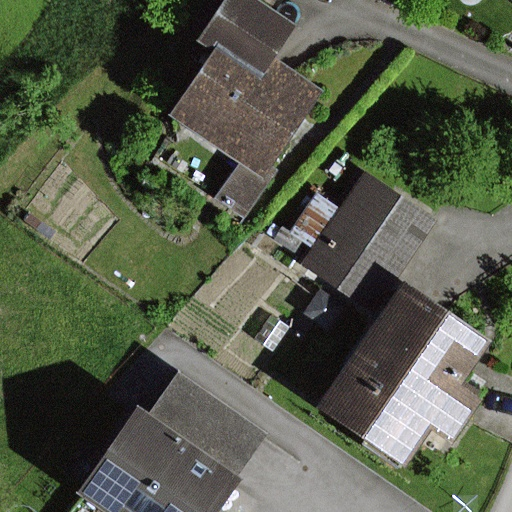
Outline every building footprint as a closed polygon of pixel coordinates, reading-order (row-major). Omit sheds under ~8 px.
[(297,26),(258,0),(226,0),(198,43),(214,54),(171,117),(240,164),(221,192),(251,212),(278,171),(273,168),(325,92),(276,58),(297,26)] [(338,210),(316,195),(290,233),(282,228),(273,240),(264,234),(256,247),(289,269),(295,261),(371,314),(434,221),(364,173),(338,210)] [(492,341),(402,280),(314,409),(405,470),(425,441),(447,456),(485,401),(462,386),(492,341)] [(327,332),(344,308),(319,291),(303,315),(327,332)] [(288,328),(269,316),(254,339),(272,351),(288,328)] [(238,478),(269,432),(180,371),(150,415),(137,406),(76,495),(101,511),(221,511),(243,481),(238,478)]
